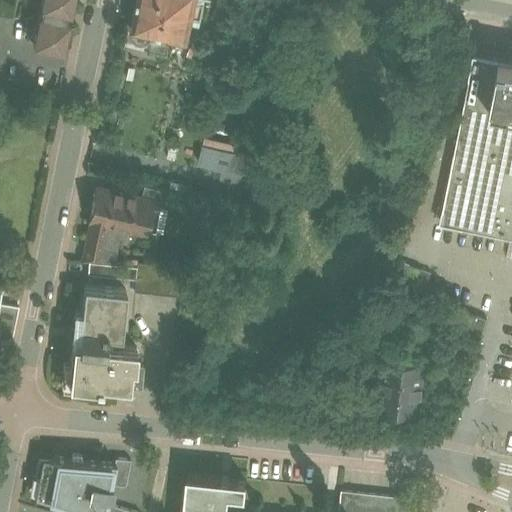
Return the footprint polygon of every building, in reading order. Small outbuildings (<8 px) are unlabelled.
[(73,0),(42,0),(42,5),(43,6),(42,13),(40,13),(34,43),(64,49),(70,19),(65,18),(67,10),(71,11),(73,0)] [(138,0),(132,29),(133,32),(134,34),(136,36),(137,37),(140,38),(143,39),(146,39),(149,37),(150,37),(153,27),(189,34),(191,22),(201,23),(205,0),(138,0)] [(511,61),(475,54),(441,221),(511,234),(511,61)] [(235,154),(202,147),(199,162),(230,169),(235,154)] [(259,155),(238,148),(230,169),(252,177),(259,155)] [(154,200),(98,187),(90,221),(92,221),(88,237),(105,241),(109,225),(148,234),(154,200)] [(192,195),(169,190),(166,204),(189,209),(192,195)] [(422,267),(400,259),(392,279),(414,288),(422,267)] [(138,266),(90,262),(89,274),(137,278),(138,266)] [(186,268),(169,264),(138,263),(138,266),(137,278),(135,291),(182,296),(186,268)] [(127,289),(85,285),(79,341),(73,341),(69,382),(101,385),(102,381),(129,384),(130,384),(131,365),(135,365),(137,346),(121,345),(127,289)] [(20,306),(0,302),(0,331),(1,331),(0,334),(0,339),(12,341),(14,333),(20,306)] [(425,360),(384,355),(383,357),(381,357),(379,374),(382,374),(379,406),(421,410),(425,360)] [(145,366),(135,365),(131,365),(130,384),(129,384),(129,388),(143,390),(145,366)] [(82,460),(82,456),(74,455),(73,459),(49,457),(42,497),(93,511),(103,511),(105,508),(109,509),(109,504),(113,484),(117,463),(116,462),(82,460)] [(132,460),(116,458),(116,462),(117,463),(113,484),(123,486),(125,485),(126,484),(127,483),(128,482),(132,460)] [(220,511),(223,491),(246,493),(248,480),(189,474),(185,511),(220,511)] [(412,497),(342,489),(339,511),(406,511),(412,497)] [(412,497),(406,511),(419,511),(424,501),(412,497)]
